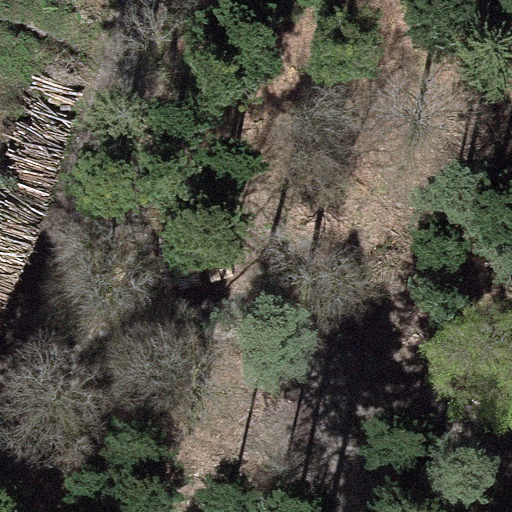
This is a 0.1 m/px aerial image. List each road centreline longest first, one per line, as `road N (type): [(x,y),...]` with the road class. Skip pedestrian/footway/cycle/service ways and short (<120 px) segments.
road 1 (track): [(0,435),(41,359),(137,0)]
road 2 (track): [(363,511),(347,378),(270,328),(41,359)]
road 3 (track): [(511,476),(347,378)]
